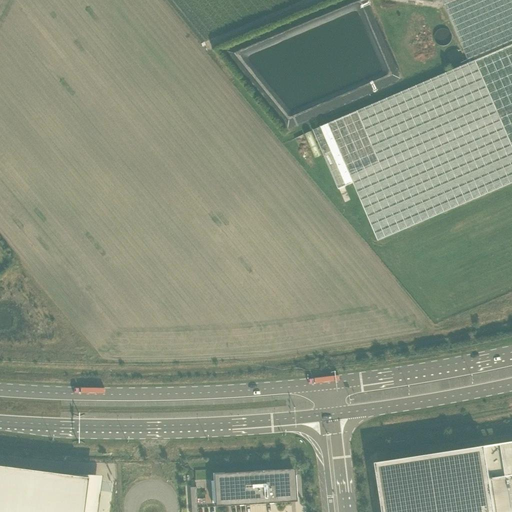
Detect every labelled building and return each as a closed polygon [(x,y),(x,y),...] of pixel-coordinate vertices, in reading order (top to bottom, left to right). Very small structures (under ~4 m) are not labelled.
[(474,62),(313,131),(338,189),(353,183),(378,241),(511,183),(511,0),(441,0),(467,61),(511,41),(511,45),(474,61),(474,62)] [(464,61),(464,58),(464,56),(463,55),(461,52),(458,50),(456,49),(454,49),(451,50),(448,52),(447,55),(446,56),(446,58),(447,62),(449,65),(452,67),(456,68),(459,67),(461,65),(463,62),(464,61)] [(511,511),(511,444),(376,465),(382,511),(511,511)] [(83,511),(88,479),(0,467),(0,511),(83,511)] [(261,474),(213,477),(215,503),(220,503),(290,498),(290,494),(293,494),(292,486),(289,486),(289,483),(294,482),(293,472),(263,474),(263,471),(260,472),(261,474)]
